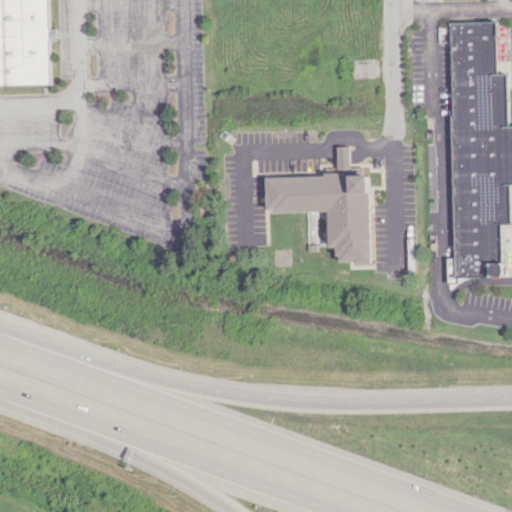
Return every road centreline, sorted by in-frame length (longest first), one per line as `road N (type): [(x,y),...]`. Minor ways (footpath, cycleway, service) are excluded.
road 1 (motorway): [(511,397),(352,402),(249,395),(146,373),(0,322)]
road 2 (motorway): [(466,511),(0,342)]
road 3 (motorway): [(0,384),(352,511)]
road 4 (motorway): [(0,387),(239,511)]
